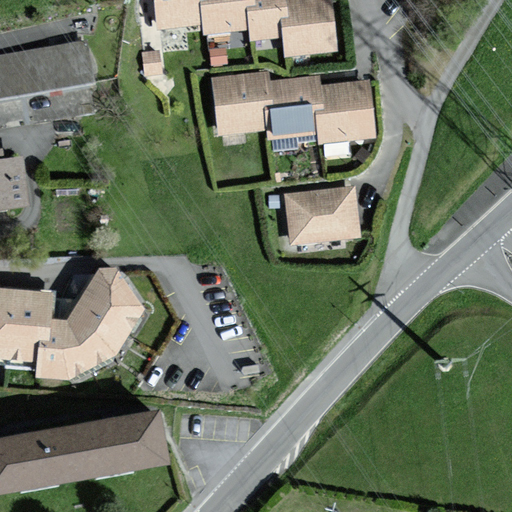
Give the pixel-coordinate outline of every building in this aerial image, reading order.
[(199,1),(206,0),(205,0),(154,0),(158,29),(202,24),(199,1)] [(251,0),(205,0),(206,0),(199,1),(202,24),(203,32),(248,27),(246,9),(253,8),(251,0)] [(282,0),(251,0),(253,8),(246,9),(248,27),(250,39),(281,36),(279,19),(284,18),(282,0)] [(334,49),(327,0),(286,0),(282,0),(284,18),(279,19),(281,36),(283,55),(334,49)] [(0,93),(89,78),(83,43),(0,57),(0,93)] [(264,107),(271,106),(269,86),(267,75),(213,82),(219,132),(266,126),(264,107)] [(320,89),(318,80),(269,86),(271,106),(264,107),(266,126),(267,137),(316,131),(314,111),(322,110),(320,89)] [(372,136),(366,83),(320,89),(322,110),(314,111),(316,131),(318,143),(372,136)] [(0,207),(26,204),(19,159),(1,162),(0,152),(0,207)] [(357,236),(352,189),(286,196),(290,243),(357,236)] [(49,296),(0,292),(0,354),(36,356),(37,374),(71,377),(112,354),(137,308),(113,271),(99,270),(66,324),(45,320),(49,296)] [(159,462),(151,417),(62,432),(70,478),(159,462)] [(0,442),(0,489),(70,478),(62,432),(0,442)]
